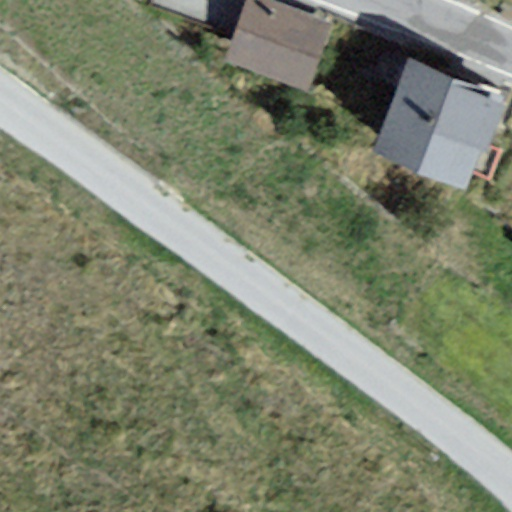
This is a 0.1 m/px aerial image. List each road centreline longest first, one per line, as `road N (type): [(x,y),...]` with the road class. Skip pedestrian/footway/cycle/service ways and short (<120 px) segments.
road 1 (unclassified): [(0,92),(511,479)]
road 2 (tertiary): [(358,0),(511,62)]
